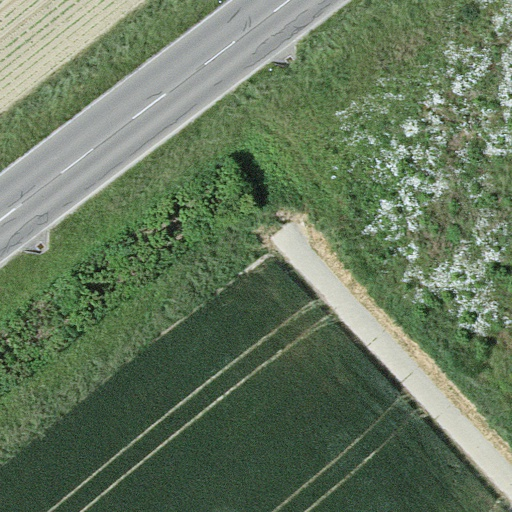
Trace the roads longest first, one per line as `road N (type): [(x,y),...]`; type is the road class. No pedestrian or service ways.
road 1 (secondary): [(291,0),(0,221)]
road 2 (track): [(511,480),(287,238)]
